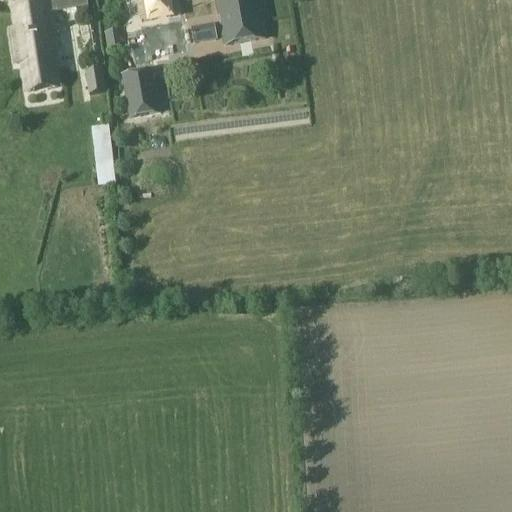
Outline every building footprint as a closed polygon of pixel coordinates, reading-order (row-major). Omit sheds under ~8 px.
[(60,19),(89,13),(86,0),(27,0),(31,21),(12,22),(14,35),(9,36),(15,73),(20,72),(25,100),(61,94),(51,19),(60,18),(60,19)] [(169,0),(142,0),(146,26),(173,23),(169,0)] [(258,0),(215,0),(224,47),(266,40),(258,0)] [(213,27),(203,29),(206,44),(216,42),(213,27)] [(129,29),(112,30),(114,63),(131,62),(129,29)] [(101,72),(86,74),(89,97),(105,95),(101,72)] [(152,72),(122,77),(130,120),(159,115),(152,72)] [(226,119),(225,97),(177,99),(178,121),(226,119)]
